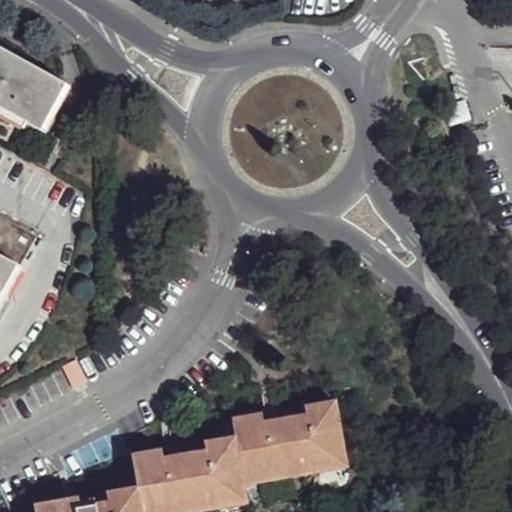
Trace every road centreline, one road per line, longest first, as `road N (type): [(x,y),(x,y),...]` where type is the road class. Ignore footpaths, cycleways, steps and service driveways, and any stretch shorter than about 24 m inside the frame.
road 1 (residential): [(0,463),(150,383),(184,347),(252,203)]
road 2 (secondary): [(79,10),(203,142)]
road 3 (secondary): [(232,62),(79,10)]
road 4 (secondary): [(300,209),(436,292)]
road 5 (secondary): [(436,292),(365,156)]
road 6 (secondary): [(511,407),(480,344),(436,292)]
road 7 (secondary): [(346,67),(302,44),(254,49),(232,62)]
